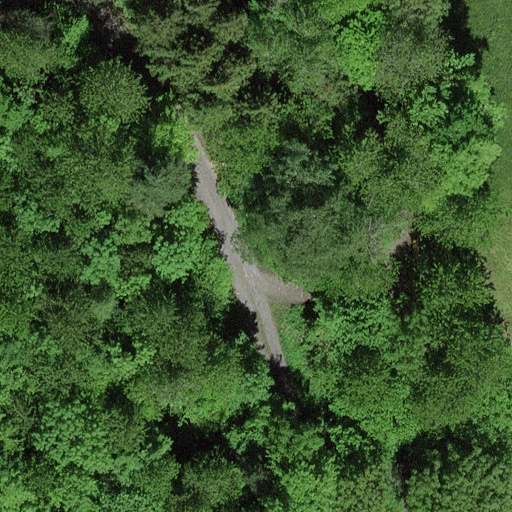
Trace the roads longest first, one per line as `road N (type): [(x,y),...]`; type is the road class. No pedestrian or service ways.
road 1 (track): [(341,0),(402,298),(398,374),(415,511)]
road 2 (track): [(85,0),(171,108),(244,282)]
road 3 (track): [(244,282),(317,511)]
road 4 (track): [(244,282),(402,298)]
